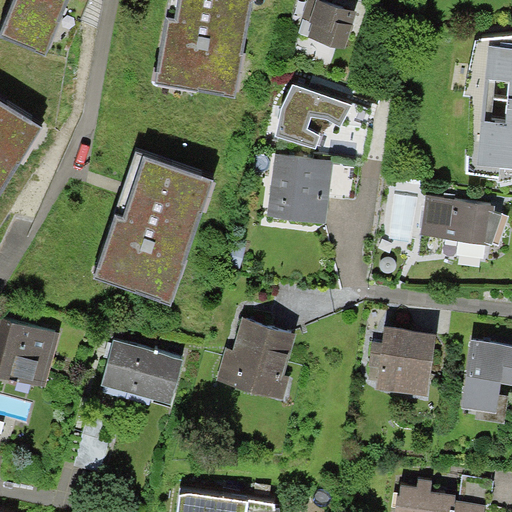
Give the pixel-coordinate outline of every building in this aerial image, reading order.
[(64,0),(7,0),(0,19),(0,23),(47,42),(64,0)] [(261,0),(189,0),(188,12),(178,10),(167,78),(246,91),(261,0)] [(354,3),(343,0),(312,0),(304,27),(343,38),(354,3)] [(511,31),(477,36),(465,91),(478,93),(474,170),(511,175),(511,31)] [(351,105),(293,84),(281,108),(276,136),(315,148),(321,135),(307,127),(311,116),(327,119),(340,127),(351,105)] [(0,214),(56,123),(0,89),(0,214)] [(367,111),(360,109),(357,117),(363,120),(367,111)] [(226,174),(159,152),(139,215),(129,212),(112,266),(189,290),(226,174)] [(336,159),(280,155),(275,217),(331,222),(336,159)] [(511,213),(485,200),(429,195),(423,231),(463,238),(462,256),(491,259),(495,237),(503,241),(511,217),(511,213)] [(229,348),(221,379),(287,403),(306,330),(242,308),(238,324),(251,328),(239,349),(229,348)] [(64,330),(3,312),(0,320),(0,371),(48,386),(64,330)] [(447,330),(393,322),(385,387),(438,394),(447,330)] [(511,340),(475,335),(465,403),(509,409),(511,387),(511,340)] [(189,357),(117,338),(105,384),(177,403),(189,357)] [(121,421),(90,413),(76,466),(107,474),(121,421)] [(0,417),(0,452),(18,457),(26,424),(0,417)] [(408,484),(402,511),(488,511),(494,483),(463,477),(460,497),(437,493),(439,481),(425,478),(423,486),(408,484)] [(195,488),(186,492),(183,511),(282,511),(280,502),(195,488)]
